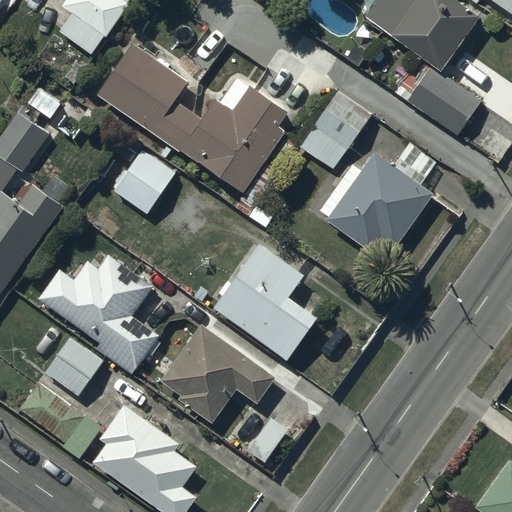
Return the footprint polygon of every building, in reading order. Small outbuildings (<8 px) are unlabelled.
[(130,5),(122,0),(67,0),(64,5),(75,13),(61,33),(92,56),(130,5)] [(480,18),(454,0),(379,0),(368,17),(443,71),(480,18)] [(511,0),(495,0),(511,11),(511,0)] [(277,37),(283,41),(278,47),(275,45),(262,66),(293,87),(305,70),(324,82),(325,80),(352,98),(369,73),(341,54),(339,57),(324,46),(325,44),(311,34),(310,36),(293,25),(291,28),(286,24),(277,37)] [(193,82),(136,43),(101,95),(246,193),(287,133),(279,128),(289,112),(239,78),(223,103),(218,99),(205,119),(180,101),(193,82)] [(482,103),(434,68),(410,102),(458,136),(482,103)] [(63,103),(41,89),(31,104),(53,119),(63,103)] [(371,116),(339,93),(302,146),(334,168),(371,116)] [(50,134),(20,113),(0,140),(0,155),(23,172),(50,134)] [(306,156),(287,141),(273,158),(293,173),(306,156)] [(438,162),(412,144),(396,166),(422,185),(438,162)] [(173,150),(168,147),(163,155),(167,158),(173,150)] [(176,173),(143,151),(116,192),(148,213),(176,173)] [(431,195),(378,157),(365,174),(355,166),(323,211),(331,217),(329,220),(384,259),(431,195)] [(0,190),(15,169),(0,158),(0,190)] [(280,174),(268,165),(238,207),(250,216),(280,174)] [(22,205),(3,192),(0,197),(0,296),(65,206),(61,203),(72,188),(56,176),(45,192),(36,185),(22,205)] [(274,218),(259,208),(253,217),(268,227),(274,218)] [(103,222),(99,218),(94,223),(99,227),(103,222)] [(121,229),(107,219),(100,228),(114,238),(121,229)] [(306,277),(263,246),(235,285),(229,281),(221,293),(226,297),(218,309),(289,360),(318,320),(289,300),(306,277)] [(177,271),(182,264),(167,253),(156,269),(179,286),(186,277),(177,271)] [(155,287),(111,255),(101,268),(90,260),(77,278),(62,268),(40,299),(102,344),(100,350),(134,375),(162,337),(134,317),(155,287)] [(277,379),(203,326),(164,381),(185,396),(181,401),(214,424),(239,389),(259,403),(277,379)] [(105,361),(72,338),(48,372),(80,395),(105,361)] [(104,428),(41,384),(20,414),(83,458),(104,428)] [(183,444),(127,404),(101,440),(109,445),(97,462),(166,511),(187,511),(197,499),(184,489),(199,469),(176,453),(183,444)] [(289,431),(273,419),(249,451),(266,463),(289,431)] [(511,511),(511,462),(508,460),(474,508),(479,511),(511,511)]
